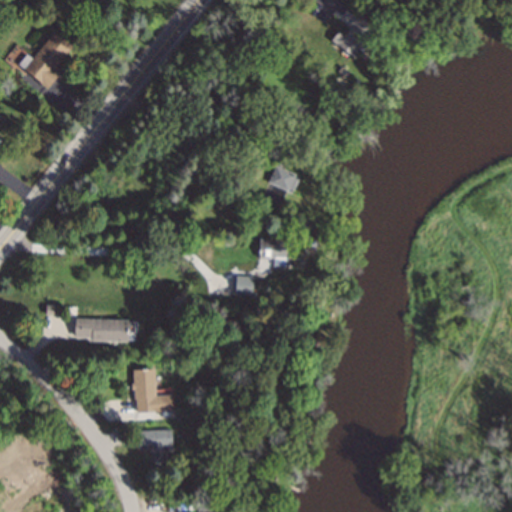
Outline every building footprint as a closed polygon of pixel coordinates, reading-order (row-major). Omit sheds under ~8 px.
[(329,42),(353,58),(374,27),(346,9),(336,24),(340,26),(329,42)] [(45,87),(73,48),(51,32),(31,60),(25,56),(17,67),(45,87)] [(298,177),(274,167),(267,184),(291,194),(298,177)] [(258,260),(285,260),(285,240),(258,240),(258,260)] [(234,294),(250,294),(250,281),(234,281),(234,294)] [(128,321),(74,320),(74,342),(128,342),(128,321)] [(171,413),(170,395),(154,395),(153,370),(132,371),(133,413),(171,413)] [(137,431),(137,452),(149,452),(149,461),(162,461),(162,452),(171,452),(171,431),(137,431)]
